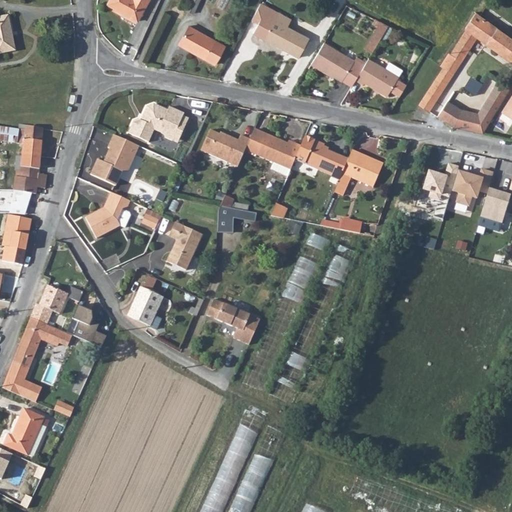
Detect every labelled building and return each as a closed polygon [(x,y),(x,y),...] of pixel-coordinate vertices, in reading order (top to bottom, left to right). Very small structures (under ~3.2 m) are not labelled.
[(109,0),(107,5),(137,22),(148,0),(109,0)] [(190,0),(185,11),(192,14),(199,2),(195,0),(190,0)] [(253,21),(261,25),(255,34),(298,58),(309,39),(288,27),(291,20),(262,4),(253,21)] [(487,44),(485,45),(511,63),(511,38),(491,24),(479,16),(475,13),(465,28),(466,29),(478,37),(477,37),(487,44)] [(0,53),(15,50),(8,16),(0,17),(0,53)] [(372,35),(380,40),(380,39),(388,26),(380,23),(372,35)] [(179,45),(205,59),(215,40),(189,26),(179,45)] [(380,39),(385,41),(393,29),(388,26),(380,39)] [(448,55),(461,63),(477,37),(478,37),(466,29),(450,54),(449,53),(448,55)] [(364,48),(372,53),(380,40),(372,35),(364,48)] [(310,65),(316,69),(317,66),(332,75),(342,81),(343,80),(352,86),(355,80),(364,65),(355,59),(354,61),(324,43),(310,65)] [(441,65),(454,74),(461,63),(448,55),(441,65)] [(355,80),(363,85),(364,83),(386,97),(389,92),(395,96),(404,82),(397,78),(402,70),(388,61),(384,68),(368,58),(364,65),(355,80)] [(419,105),(429,112),(454,74),(441,65),(440,67),(443,68),(419,105)] [(316,69),(331,77),(332,75),(317,66),(316,69)] [(395,96),(398,98),(407,84),(404,82),(395,96)] [(447,101),(437,117),(453,128),(482,134),(509,90),(497,83),(475,118),(447,101)] [(511,95),(502,113),(511,118),(511,95)] [(131,121),(126,134),(146,142),(152,130),(161,134),(163,137),(170,140),(172,136),(177,139),(181,130),(175,128),(178,121),(184,124),(186,118),(181,116),(182,113),(167,107),(165,110),(151,104),(144,107),(138,121),(135,119),(131,121)] [(178,121),(175,128),(181,130),(184,124),(178,121)] [(0,140),(23,144),(22,154),(40,157),(43,128),(26,126),(25,130),(19,129),(9,128),(0,126),(0,140)] [(273,162),(290,169),(294,160),(300,145),(288,140),(287,143),(266,134),(254,129),(250,139),(245,150),(257,155),(273,162)] [(245,150),(250,139),(241,135),(239,140),(224,134),(223,136),(210,130),(202,151),(238,166),(245,150)] [(133,145),(111,135),(105,148),(107,149),(101,163),(95,160),(88,176),(114,187),(120,171),(126,171),(134,153),(130,151),(133,145)] [(294,160),(303,164),(318,170),(326,173),(334,153),(323,148),(324,145),(304,136),(300,145),(294,160)] [(334,192),(344,196),(352,178),(373,187),(383,164),(352,150),(348,159),(339,181),(337,185),(334,192)] [(326,173),(330,175),(330,177),(339,181),(348,159),(334,153),(326,173)] [(16,170),(14,190),(36,194),(37,188),(45,189),(47,176),(39,174),(40,157),(22,154),(22,157),(21,170),(16,170)] [(270,169),(287,176),(290,169),(273,162),(270,169)] [(448,198),(450,193),(457,171),(457,168),(447,165),(444,175),(427,171),(422,190),(429,193),(428,197),(440,200),(441,195),(448,198)] [(479,193),(486,194),(488,188),(493,173),(480,170),(477,176),(457,171),(450,193),(457,195),(454,204),(468,207),(472,199),(476,200),(479,193)] [(502,225),(511,195),(488,188),(486,194),(479,218),(502,225)] [(128,202),(109,193),(102,209),(84,218),(95,239),(118,226),(116,221),(121,209),(126,207),(128,202)] [(227,195),(222,206),(232,208),(236,199),(227,195)] [(277,203),(272,215),(285,218),(290,208),(277,203)] [(219,211),(219,232),(234,233),(234,217),(257,221),(258,212),(232,208),(222,206),(219,211)] [(155,230),(158,221),(147,215),(143,224),(155,230)] [(7,222),(2,245),(4,246),(2,261),(22,265),(31,219),(14,216),(13,223),(7,222)] [(340,230),(359,234),(361,223),(343,219),(340,230)] [(201,235),(174,223),(168,236),(176,240),(166,262),(185,271),(201,235)] [(327,252),(332,240),(312,232),(307,243),(327,252)] [(303,379),(356,251),(336,243),(284,371),(303,379)] [(298,256),(272,328),(292,335),(318,263),(298,256)] [(127,316),(158,329),(163,318),(156,316),(163,298),(151,292),(154,285),(147,281),(144,288),(140,287),(127,316)] [(40,306),(52,311),(60,315),(67,298),(79,303),(83,293),(70,288),(67,294),(47,286),(40,306)] [(207,315),(237,329),(233,338),(248,345),(259,320),(213,300),(207,315)] [(31,318),(47,325),(52,311),(40,306),(36,304),(31,318)] [(73,336),(102,349),(107,337),(96,333),(99,325),(92,322),(93,319),(89,318),(92,312),(77,306),(72,319),(79,322),(73,336)] [(47,325),(31,318),(9,371),(25,378),(41,339),(57,347),(59,343),(68,347),(72,336),(53,327),(47,325)] [(262,342),(258,355),(276,360),(280,348),(262,342)] [(59,399),(55,409),(71,416),(76,406),(59,399)] [(3,445),(6,446),(32,458),(46,427),(41,425),(44,418),(23,408),(11,435),(8,434),(3,445)] [(244,408),(203,511),(223,511),(261,415),(244,408)] [(267,425),(239,496),(257,503),(285,432),(267,425)] [(6,446),(1,457),(13,463),(15,457),(25,462),(26,458),(31,461),(32,458),(6,446)] [(306,502),(301,511),(327,511),(306,502)]
